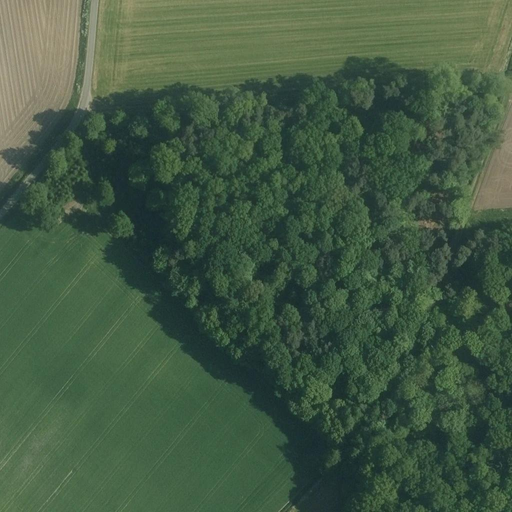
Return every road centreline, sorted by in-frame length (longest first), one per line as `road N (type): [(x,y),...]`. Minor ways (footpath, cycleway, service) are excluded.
road 1 (track): [(87,90),(485,72),(504,83),(412,354),(349,445)]
road 2 (unclassified): [(0,219),(72,129),(87,90),(94,0)]
